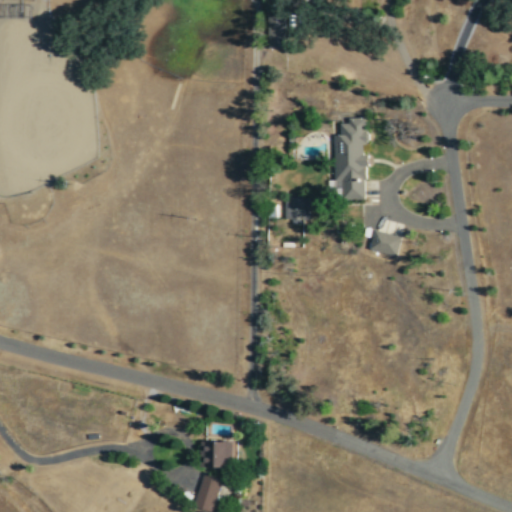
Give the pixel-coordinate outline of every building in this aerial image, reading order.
[(362,199),(365,117),(346,116),(345,123),(337,123),(337,134),(332,134),(330,190),(339,190),(339,198),(362,199)] [(307,221),(307,197),(284,197),(284,221),(307,221)] [(276,205),(266,205),(266,216),(276,216),(276,205)] [(399,235),(371,230),(368,250),(396,255),(399,235)] [(198,440),(197,467),(228,467),(229,440),(198,440)] [(219,478),(200,474),(192,507),(212,511),(219,478)]
